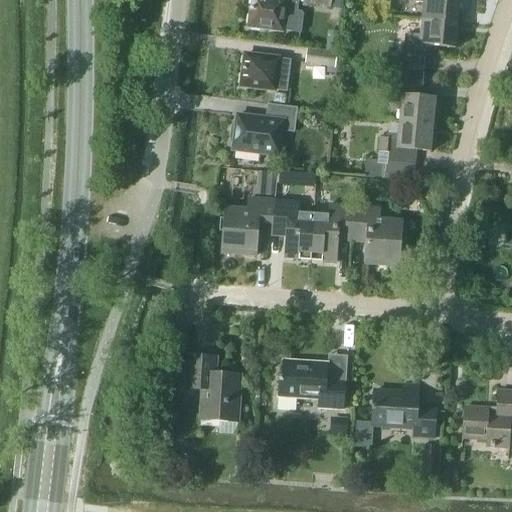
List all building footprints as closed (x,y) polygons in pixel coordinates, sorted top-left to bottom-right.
[(285,0),(251,0),(248,29),(282,33),(282,32),(293,33),(300,34),(303,15),(301,13),(296,12),(297,2),(285,1),(285,0)] [(303,0),(303,6),(304,6),(331,9),(332,3),(342,4),(342,0),(303,0)] [(422,21),(457,24),(458,0),(408,0),(408,3),(424,5),(422,21)] [(457,24),(422,21),(420,38),(405,36),(403,58),(432,61),(434,48),(454,50),(457,24)] [(344,52),(346,31),(333,30),(332,51),(344,52)] [(337,53),(306,50),(304,65),(335,68),(337,53)] [(278,59),(244,55),(241,87),(273,91),(274,90),(285,92),(289,61),(278,60),(278,59)] [(401,105),(399,124),(432,127),(435,100),(421,98),(423,85),(395,82),(393,104),(401,105)] [(297,109),(267,105),(265,120),(236,116),(236,123),(234,123),(231,132),(231,142),(231,144),(233,144),(232,151),(279,157),(282,132),(294,133),(297,109)] [(432,127),(399,124),(397,141),(378,139),(377,152),(388,153),(387,164),(415,166),(416,151),(430,153),(432,127)] [(276,173),(258,172),(257,179),(276,181),(276,173)] [(257,236),(271,237),(274,202),(248,199),(247,211),(225,209),(221,255),(255,257),(257,236)] [(274,202),(271,237),(285,238),(284,260),(310,262),(314,216),(298,215),(299,204),(274,202)] [(327,217),(314,216),(310,262),(335,264),(337,242),(351,243),(354,208),(328,206),(327,217)] [(354,208),(351,243),(365,244),(364,266),(398,269),(402,223),(379,221),(380,210),(354,208)] [(216,359),(187,357),(185,390),(201,391),(199,421),(238,424),(241,377),(258,378),(258,377),(215,375),(216,359)] [(327,367),(282,364),(281,379),(279,378),(277,398),(277,410),(295,411),(296,400),(318,401),(317,410),(343,411),(344,386),(326,385),(327,367)] [(373,394),(371,423),(372,423),(372,429),(412,431),(411,438),(433,440),(435,413),(417,412),(419,388),(403,388),(402,395),(373,394)] [(511,393),(497,393),(495,412),(463,410),(462,440),(485,441),(485,447),(509,449),(510,437),(511,437),(511,393)] [(331,418),(329,437),(346,438),(347,419),(331,418)] [(371,423),(355,422),(354,448),(371,449),(372,429),(372,423),(371,423)]
